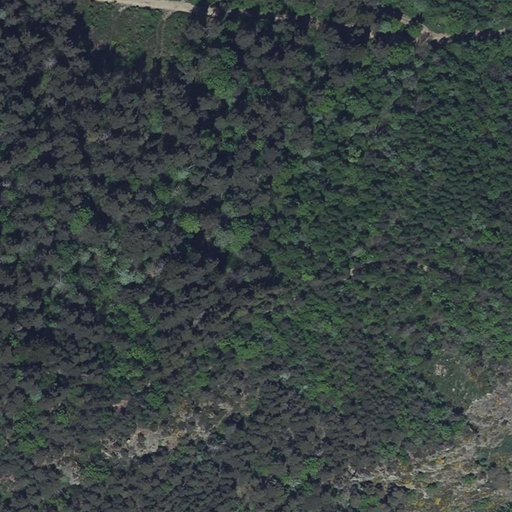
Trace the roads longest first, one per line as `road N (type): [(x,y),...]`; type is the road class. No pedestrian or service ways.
road 1 (track): [(511,299),(401,261),(273,309),(131,399),(0,427)]
road 2 (track): [(511,32),(432,37),(166,0)]
